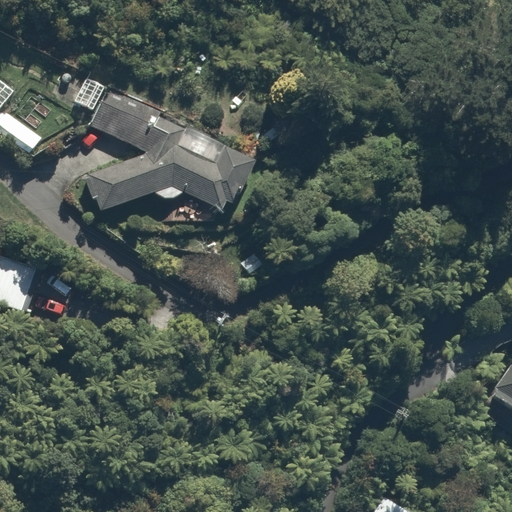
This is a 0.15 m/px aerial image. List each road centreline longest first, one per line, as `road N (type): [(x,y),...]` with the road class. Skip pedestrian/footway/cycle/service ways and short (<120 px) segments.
road 1 (residential): [(511,181),(425,252),(280,293),(172,309),(59,232),(0,174)]
road 2 (residential): [(329,511),(351,471),(403,413),(432,339),(511,276)]
